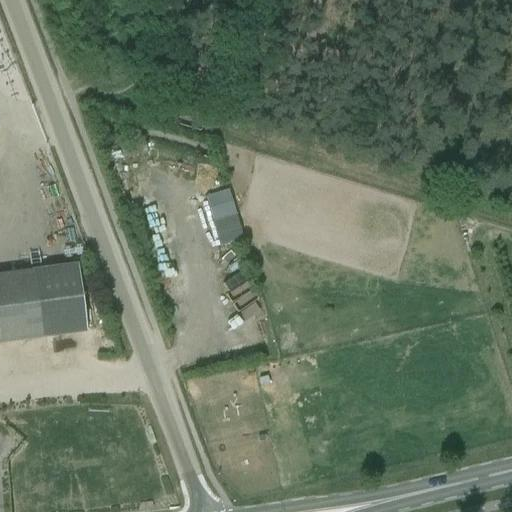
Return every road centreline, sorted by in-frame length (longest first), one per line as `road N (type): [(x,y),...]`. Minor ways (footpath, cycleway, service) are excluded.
road 1 (unclassified): [(202,511),(7,0)]
road 2 (track): [(148,107),(511,224)]
road 3 (tertiary): [(344,511),(511,473)]
